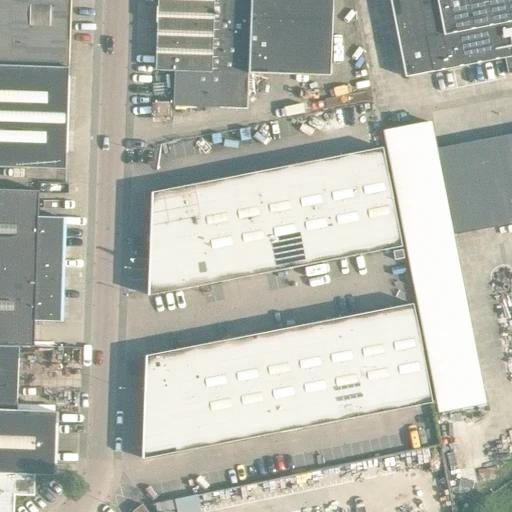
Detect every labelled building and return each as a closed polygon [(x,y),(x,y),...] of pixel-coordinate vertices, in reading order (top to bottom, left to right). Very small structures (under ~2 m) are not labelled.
[(0,0),(0,64),(67,67),(68,61),(67,61),(68,0),(0,0)] [(157,0),(155,69),(174,70),(172,105),(205,106),(205,99),(241,100),(242,71),(246,71),(246,73),(328,75),(331,0),(157,0)] [(511,0),(388,0),(397,42),(399,41),(424,36),(431,71),(503,57),(507,74),(511,72),(511,0)] [(67,67),(0,64),(0,166),(64,169),(67,67)] [(155,116),(168,116),(167,100),(154,101),(155,116)] [(497,223),(497,218),(511,214),(511,189),(492,194),(482,142),(432,152),(448,232),(497,223)] [(381,147),(348,153),(358,203),(390,196),(381,147)] [(317,159),(327,209),(358,203),(348,153),(317,159)] [(317,159),(285,165),(295,215),(327,209),(317,159)] [(254,172),(264,221),(295,215),(285,165),(254,172)] [(232,227),(264,221),(254,172),(223,178),(232,227)] [(201,233),(232,227),(223,178),(191,184),(198,218),(201,233)] [(154,193),(153,226),(198,218),(191,184),(152,191),(152,194),(154,193)] [(33,320),(57,321),(60,217),(36,216),(37,190),(0,189),(0,344),(17,345),(32,346),(33,320)] [(390,196),(358,203),(368,252),(400,246),(390,196)] [(336,258),(368,252),(358,203),(327,209),(336,258)] [(327,209),(295,215),(305,264),(336,258),(327,209)] [(273,270),(305,264),(295,215),(264,221),(273,270)] [(153,226),(152,259),(204,249),(201,233),(198,218),(153,226)] [(242,277),(273,270),(264,221),(232,227),(242,277)] [(210,283),(242,277),(232,227),(201,233),(204,249),(210,283)] [(210,283),(204,249),(152,259),(150,292),(148,293),(148,295),(210,283)] [(388,359),(421,352),(411,303),(379,309),(388,359)] [(388,359),(379,309),(347,315),(357,365),(388,359)] [(357,365),(347,315),(316,321),(326,371),(357,365)] [(294,377),(326,371),(316,321),(285,328),(294,377)] [(285,328),(253,334),(263,383),(294,377),(285,328)] [(263,383),(253,334),(222,340),(231,389),(263,383)] [(200,395),(231,389),(222,340),(190,346),(197,380),(200,395)] [(17,345),(0,344),(0,409),(15,410),(17,345)] [(197,380),(190,346),(146,355),(146,357),(148,356),(147,389),(197,380)] [(388,359),(398,408),(430,402),(421,352),(388,359)] [(357,365),(367,414),(398,408),(388,359),(357,365)] [(326,371),(335,420),(367,414),(357,365),(326,371)] [(304,426),(335,420),(326,371),(294,377),(304,426)] [(294,377),(263,383),(272,433),(304,426),(294,377)] [(197,380),(147,389),(146,422),(203,411),(200,395),(197,380)] [(231,389),(241,439),(272,433),(263,383),(231,389)] [(209,445),(241,439),(231,389),(200,395),(203,411),(209,445)] [(0,511),(11,511),(12,493),(32,494),(32,474),(52,474),(54,411),(15,410),(0,409),(0,511)] [(146,422),(145,455),(142,455),(142,458),(209,445),(203,411),(146,422)] [(179,511),(180,511),(202,507),(198,492),(176,498),(179,511)]
